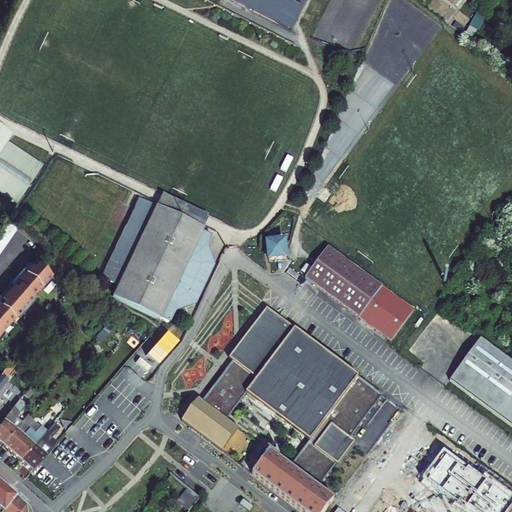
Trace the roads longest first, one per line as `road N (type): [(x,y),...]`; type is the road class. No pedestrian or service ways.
road 1 (residential): [(151,416),(281,511)]
road 2 (residential): [(50,511),(151,416)]
